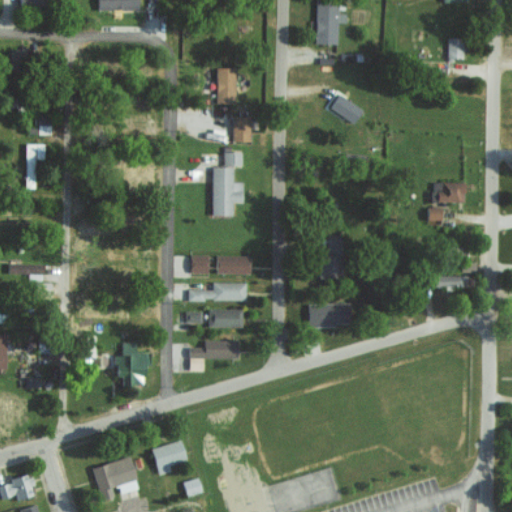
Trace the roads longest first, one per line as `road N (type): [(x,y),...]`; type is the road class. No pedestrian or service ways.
road 1 (residential): [(485,511),(497,0)]
road 2 (residential): [(0,455),(282,368),(490,317)]
road 3 (residential): [(282,368),(281,0)]
road 4 (residential): [(172,405),(164,45)]
road 5 (residential): [(164,45),(128,34),(0,37)]
